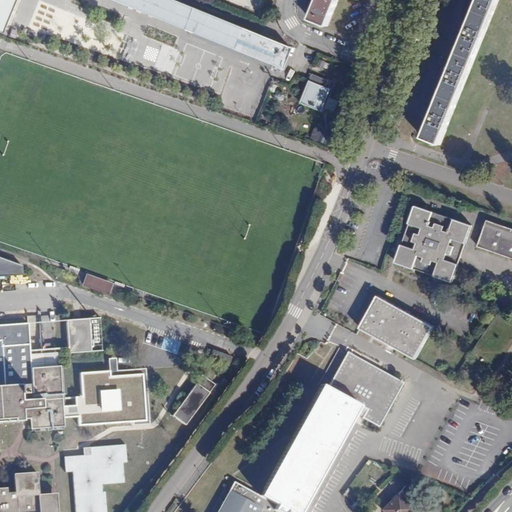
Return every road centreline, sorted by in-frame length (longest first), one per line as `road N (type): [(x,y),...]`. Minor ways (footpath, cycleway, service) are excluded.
road 1 (tertiary): [(367,150),(281,334),(155,511)]
road 2 (residential): [(511,198),(367,150)]
road 3 (residential): [(288,0),(302,34),(394,68)]
